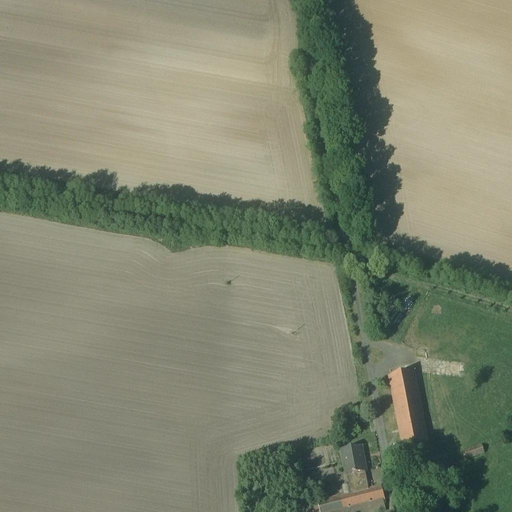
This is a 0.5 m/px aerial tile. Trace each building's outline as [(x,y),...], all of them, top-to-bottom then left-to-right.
[(406,299),(399,307),(403,311),(410,302),(406,299)] [(391,339),(399,342),(408,323),(400,320),(391,339)] [(414,373),(389,378),(402,449),(428,444),(414,373)] [(482,446),(464,452),(467,459),(484,454),(482,446)] [(361,448),(342,451),(347,477),(351,496),(369,491),(365,473),(366,473),(364,463),(363,463),(360,449),(361,449),(361,448)] [(447,455),(403,464),(404,473),(405,476),(429,471),(431,479),(451,475),(447,455)] [(351,496),(318,504),(319,511),(383,511),(386,511),(383,502),(385,501),(381,488),(369,491),(351,496)]
